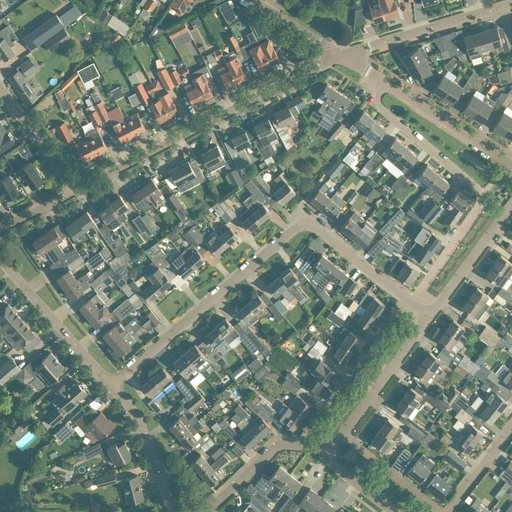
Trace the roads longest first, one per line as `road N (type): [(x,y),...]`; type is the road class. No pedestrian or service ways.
road 1 (residential): [(110,386),(296,226),(316,228),(404,296)]
road 2 (residential): [(75,189),(340,53)]
road 3 (residential): [(385,81),(374,101),(483,196),(412,302)]
road 4 (residential): [(404,296),(295,445)]
road 5 (residential): [(340,53),(511,3)]
road 6 (residential): [(110,386),(0,259)]
road 7 (residential): [(511,165),(385,81)]
road 8 (residential): [(342,433),(429,316)]
road 9 (residential): [(172,511),(142,428),(110,386)]
road 10 (residential): [(429,316),(511,202)]
road 11 (residential): [(75,189),(0,87)]
road 12 (residential): [(440,511),(342,433)]
